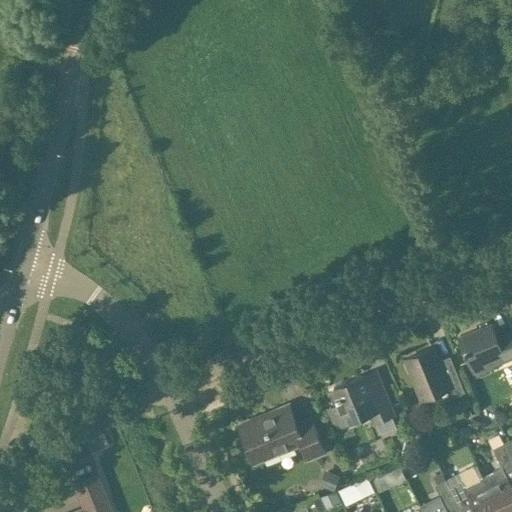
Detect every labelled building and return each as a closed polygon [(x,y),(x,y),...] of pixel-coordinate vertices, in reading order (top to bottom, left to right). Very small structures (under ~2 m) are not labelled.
[(460,337),(472,364),(476,374),(481,376),(490,372),(492,367),(492,366),(511,357),(511,333),(510,330),(497,335),(492,324),(460,337)] [(460,378),(449,383),(434,347),(405,359),(421,400),(451,388),(454,397),(465,392),(460,378)] [(375,422),(393,415),(375,371),(334,388),(341,404),(330,409),(337,426),(371,412),(375,422)] [(312,419),(298,425),(290,406),(240,426),(254,461),(303,441),(309,457),(325,451),(312,419)] [(105,432),(89,437),(92,448),(108,443),(105,432)] [(511,511),(511,485),(507,476),(507,477),(505,472),(511,467),(511,458),(504,443),(493,448),(502,467),(483,476),(488,486),(500,511),(511,511)] [(442,472),(433,476),(436,483),(445,479),(442,472)] [(379,491),(388,486),(382,474),(373,478),(379,491)] [(339,488),(346,502),(374,489),(368,475),(339,488)] [(85,508),(75,511),(113,511),(98,476),(76,485),(85,508)] [(457,511),(461,510),(450,487),(447,480),(435,485),(448,511),(457,511)] [(461,481),(450,487),(461,510),(472,505),(475,511),(500,511),(488,486),(468,496),(461,481)] [(338,490),(307,497),(310,510),(341,502),(338,490)] [(287,511),(309,511),(306,503),(287,511)]
